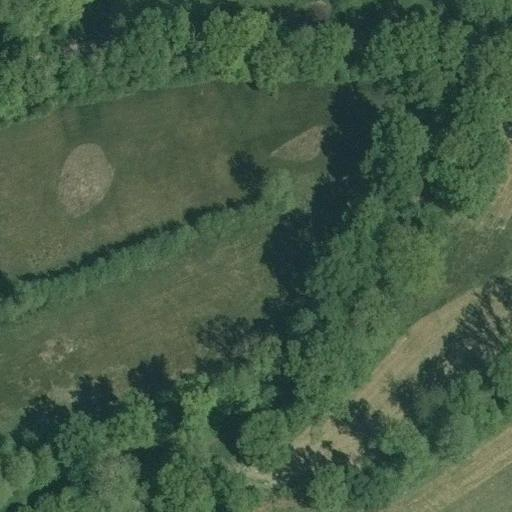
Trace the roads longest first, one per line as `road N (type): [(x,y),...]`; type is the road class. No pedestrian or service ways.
road 1 (track): [(0,64),(181,38),(481,54)]
road 2 (track): [(481,54),(352,326),(296,393),(255,420)]
